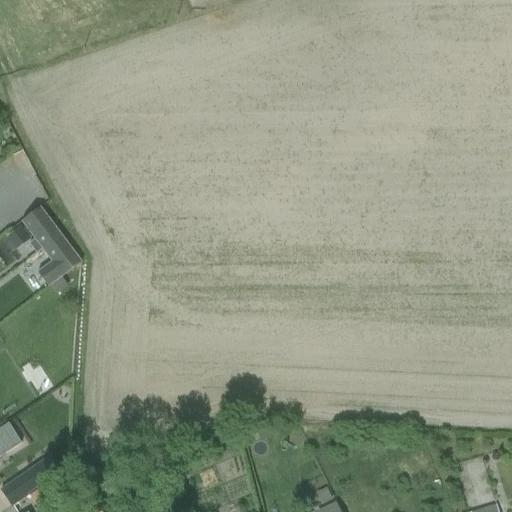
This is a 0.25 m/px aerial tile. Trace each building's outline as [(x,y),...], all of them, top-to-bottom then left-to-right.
[(37,255),(42,251),(61,236),(40,209),(21,223),(34,241),(29,245),(37,255)] [(7,237),(14,247),(28,237),(21,227),(7,237)] [(51,264),(38,274),(49,288),(50,287),(62,279),(71,272),(82,263),(61,236),(42,251),(51,263),(51,264)] [(62,279),(50,287),(57,296),(68,287),(62,279)] [(0,457),(21,444),(8,424),(0,429),(0,457)] [(31,469),(0,490),(0,491),(12,509),(30,497),(43,487),(31,469)] [(43,487),(30,497),(39,511),(72,488),(62,474),(43,487)] [(326,489),(316,494),(322,506),(332,501),(326,489)] [(100,511),(97,501),(68,511),(100,511)]
